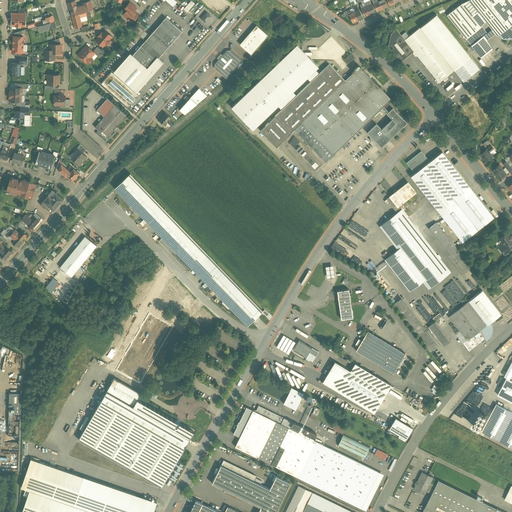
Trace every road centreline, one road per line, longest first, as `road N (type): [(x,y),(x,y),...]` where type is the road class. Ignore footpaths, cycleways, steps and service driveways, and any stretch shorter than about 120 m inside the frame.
road 1 (residential): [(264,339),(352,201),(432,116)]
road 2 (secondary): [(248,0),(83,189)]
road 3 (residential): [(511,325),(419,432),(374,511)]
road 4 (residential): [(264,339),(207,303),(112,207)]
road 5 (residential): [(165,511),(264,339)]
road 6 (secondary): [(83,189),(0,283)]
